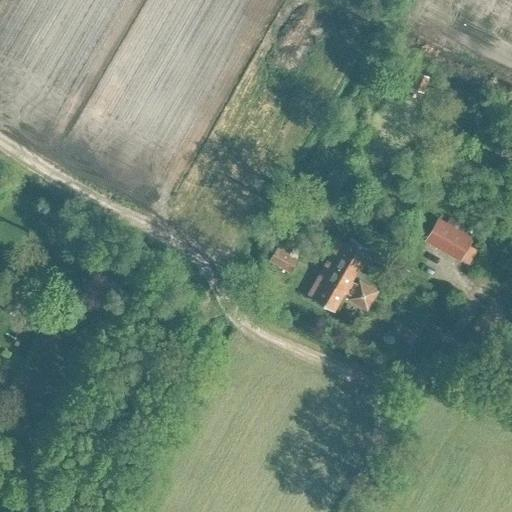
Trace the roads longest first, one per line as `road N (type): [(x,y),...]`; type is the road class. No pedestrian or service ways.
road 1 (track): [(413,398),(248,322),(206,259),(0,143)]
road 2 (track): [(352,511),(413,398),(507,266)]
